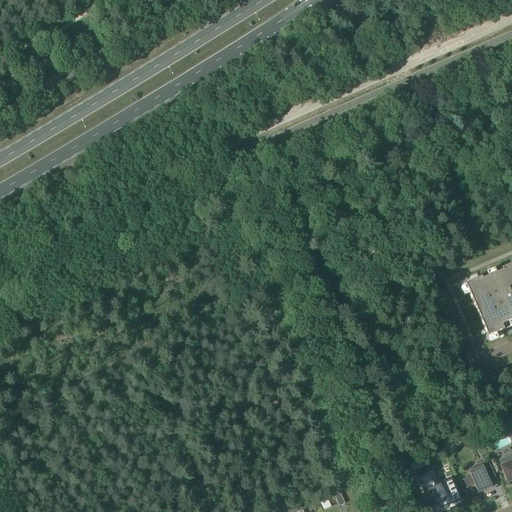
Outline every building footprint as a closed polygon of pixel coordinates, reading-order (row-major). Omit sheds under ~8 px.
[(56,65),(51,57),(34,67),(39,75),(56,65)] [(511,264),(501,269),(502,271),(482,280),(481,278),(465,285),(487,338),(507,329),(506,327),(511,324),(511,264)] [(495,436),(506,431),(502,423),(491,427),(495,436)] [(508,457),(500,460),(502,466),(500,466),(507,483),(511,481),(511,461),(511,462),(508,457)] [(495,478),(489,465),(483,468),(482,465),(468,472),(470,477),(463,480),(467,489),(474,486),(478,495),(492,488),(489,481),(495,478)] [(435,489),(429,476),(420,480),(425,492),(424,492),(431,509),(432,508),(433,511),(440,508),(440,510),(459,501),(451,482),(435,489)] [(339,507),(345,504),(340,493),(334,496),(339,507)]
